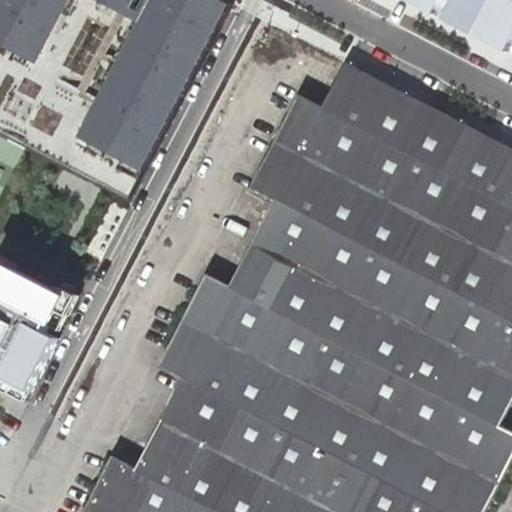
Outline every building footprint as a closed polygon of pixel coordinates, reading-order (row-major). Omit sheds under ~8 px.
[(235,4),(227,0),(0,0),(0,136),(133,204),(235,4)] [(413,0),(448,17),(456,0),(413,0)] [(511,51),(511,0),(480,0),(466,28),(511,51)] [(116,458),(91,509),(96,511),(487,511),(489,510),(511,464),(511,429),(504,425),(511,408),(511,148),(349,65),(325,110),(303,97),(292,117),(264,170),(255,188),(278,200),(232,287),(210,276),(199,296),(172,350),(163,367),(186,379),(139,471),(116,458)] [(7,262),(0,274),(0,295),(11,301),(2,317),(0,316),(0,368),(6,372),(0,383),(0,386),(31,402),(86,297),(71,289),(69,294),(7,262)]
